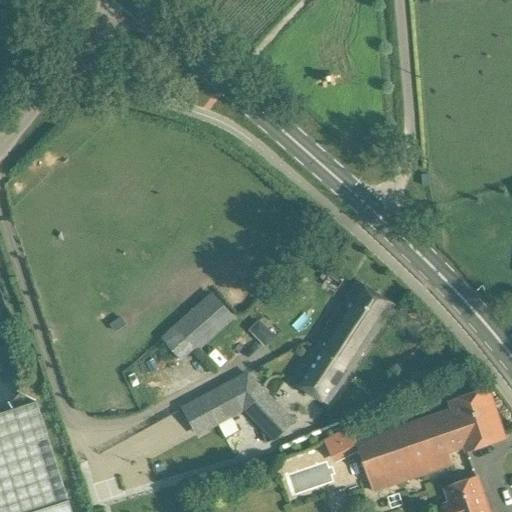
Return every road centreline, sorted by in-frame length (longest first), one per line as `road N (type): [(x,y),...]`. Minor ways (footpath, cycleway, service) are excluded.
road 1 (secondary): [(511,359),(427,262),(132,1)]
road 2 (unclassified): [(0,149),(132,1)]
